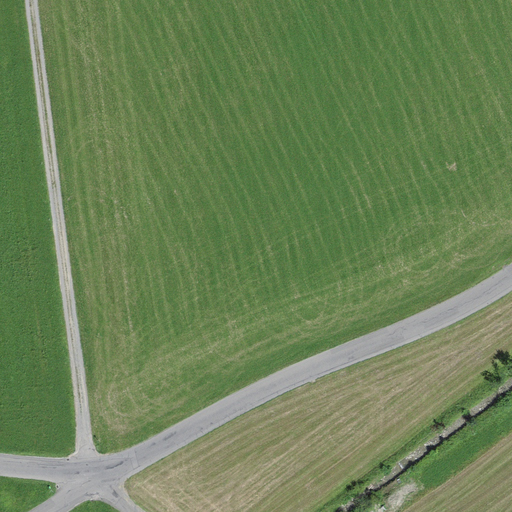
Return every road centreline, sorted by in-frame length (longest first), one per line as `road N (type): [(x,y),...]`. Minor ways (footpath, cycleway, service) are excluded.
road 1 (track): [(23,0),(102,477)]
road 2 (unclassified): [(511,278),(452,313),(277,382),(102,477)]
